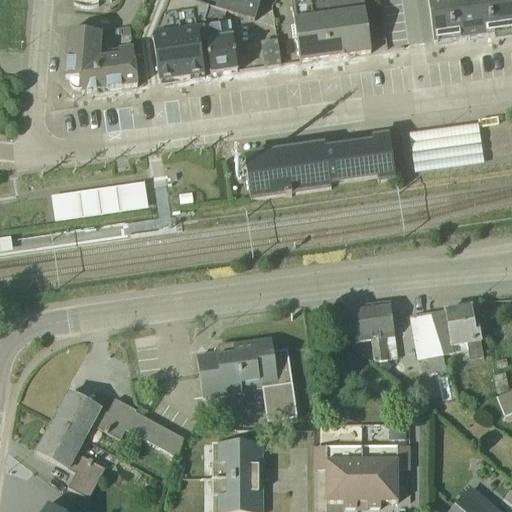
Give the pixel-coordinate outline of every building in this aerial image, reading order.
[(229,25),(223,26),(226,18),(253,25),(260,0),(210,0),(198,44),(204,43),(211,79),(236,76),(229,25)] [(289,0),(299,67),(330,63),(320,0),(289,0)] [(320,0),(330,63),(370,58),(362,0),(320,0)] [(511,0),(425,0),(433,48),(511,36),(511,0)] [(179,20),(147,25),(155,81),(171,78),(172,84),(203,79),(198,44),(182,46),(179,20)] [(64,80),(80,96),(138,89),(131,50),(118,53),(117,60),(100,60),(102,38),(65,34),(64,80)] [(278,45),(263,47),(266,70),(280,69),(278,45)] [(477,128),(408,137),(412,178),(483,169),(477,128)] [(324,150),(243,162),(249,204),(284,199),(284,201),(291,201),(290,198),(330,193),(329,188),(376,182),(377,186),(394,184),(388,141),(371,143),(371,148),(324,155),(324,150)] [(143,187),(50,200),(53,226),(147,212),(143,187)] [(385,344),(393,343),(389,308),(366,311),(366,314),(349,316),(353,348),(369,346),(372,367),(387,365),(385,344)] [(429,319),(442,360),(467,355),(468,365),(482,363),(476,328),(472,329),(470,312),(429,319)] [(442,360),(429,319),(408,322),(416,366),(442,360)] [(385,344),(387,365),(396,365),(393,343),(385,344)] [(215,359),(196,362),(202,405),(262,395),(266,428),(296,424),(286,356),(272,358),(270,345),(219,353),(215,358),(215,359)] [(504,378),(492,380),(496,398),(507,395),(504,378)] [(511,394),(496,401),(503,421),(511,416),(511,394)] [(462,397),(456,405),(471,416),(476,408),(462,397)] [(69,399),(53,428),(86,447),(94,434),(118,447),(125,435),(174,464),(185,445),(114,405),(105,420),(69,399)] [(86,447),(53,428),(35,459),(72,480),(66,492),(87,504),(103,475),(78,461),(86,447)] [(212,448),(212,483),(262,484),(262,449),(212,448)] [(362,452),(327,452),(327,510),(362,511),(362,452)] [(397,452),(362,452),(362,511),(396,511),(397,452)] [(261,511),(262,484),(212,483),(211,511),(261,511)] [(495,511),(472,493),(456,511),(495,511)]
